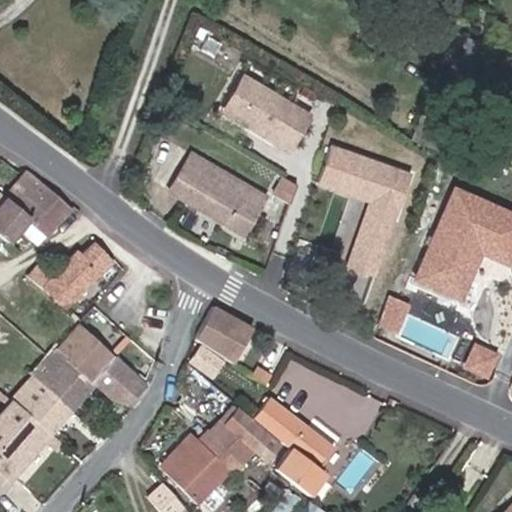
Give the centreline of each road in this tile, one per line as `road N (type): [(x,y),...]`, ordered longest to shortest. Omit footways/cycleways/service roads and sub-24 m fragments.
road 1 (tertiary): [(194,269),(511,424)]
road 2 (residential): [(46,511),(147,402),(194,269)]
road 3 (tertiary): [(0,122),(194,269)]
road 4 (unknown): [(109,205),(138,70),(173,0)]
road 5 (unknown): [(441,511),(511,379)]
